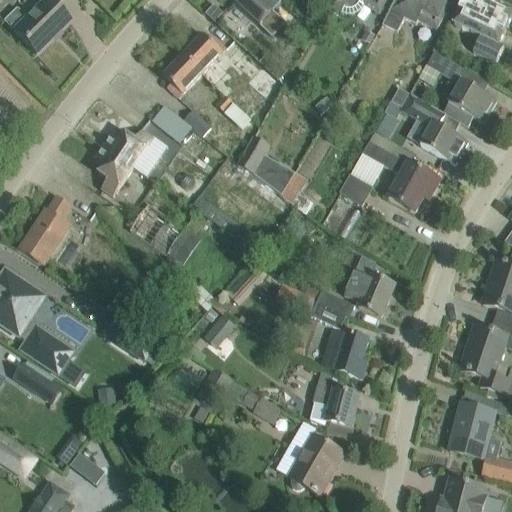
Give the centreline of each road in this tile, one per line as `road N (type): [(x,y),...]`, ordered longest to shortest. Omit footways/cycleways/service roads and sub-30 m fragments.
road 1 (unclassified): [(389,511),(417,348),(443,269),(511,154)]
road 2 (unclassified): [(0,207),(65,112),(162,0)]
